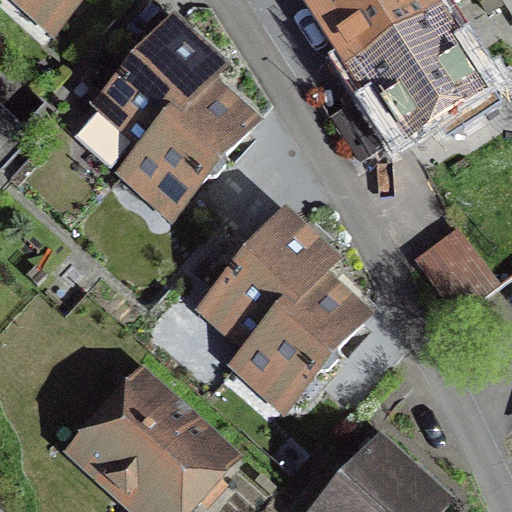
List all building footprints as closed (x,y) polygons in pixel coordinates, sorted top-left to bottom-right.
[(34,0),(61,24),(83,0),(34,0)] [(315,0),(357,64),(433,15),(427,4),(422,7),(417,0),(315,0)] [(504,0),(478,0),(486,11),(504,0)] [(440,24),(433,15),(357,64),(403,136),(475,89),(435,27),(440,24)] [(111,171),(136,144),(146,153),(207,86),(220,71),(173,29),(145,60),(137,60),(127,71),(127,80),(99,111),(100,112),(75,139),(111,171)] [(226,159),(254,128),(207,86),(146,153),(133,168),(180,210),(208,179),(216,179),(226,168),(226,159)] [(213,303),(259,345),(318,279),(332,264),(285,222),(258,253),(249,253),(240,264),(240,272),(213,303)] [(456,230),(418,269),(465,315),(503,275),(456,230)] [(34,264),(18,279),(33,295),(49,281),(34,264)] [(364,321),(318,279),(259,345),(245,359),(291,401),(319,370),(328,370),(337,360),(336,351),(364,321)] [(141,385),(93,437),(116,457),(102,472),(146,511),(184,511),(228,464),(141,385)] [(377,441),(314,511),(428,511),(441,498),(377,441)]
